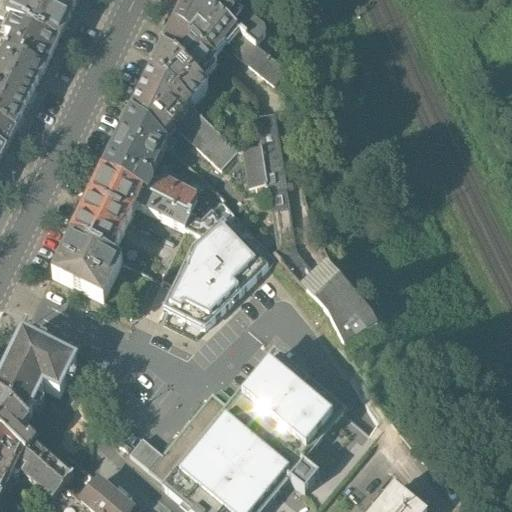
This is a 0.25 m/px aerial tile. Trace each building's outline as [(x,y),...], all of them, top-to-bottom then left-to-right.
[(1,0),(0,4),(0,23),(13,29),(21,32),(57,50),(71,21),(32,3),(23,0),(1,0)] [(81,0),(34,0),(32,3),(71,21),(81,0)] [(193,0),(188,0),(176,26),(213,61),(223,50),(236,33),(193,0)] [(193,0),(236,33),(256,49),(265,38),(263,31),(260,29),(265,21),(238,0),(193,0)] [(176,26),(164,52),(198,85),(217,65),(213,61),(176,26)] [(44,78),(57,50),(21,32),(13,29),(6,42),(0,39),(0,58),(7,62),(7,61),(44,78)] [(282,71),(256,49),(236,33),(223,50),(233,59),(234,56),(274,89),(285,76),(282,71)] [(164,52),(152,76),(191,112),(207,93),(198,85),(164,52)] [(0,75),(0,129),(15,137),(31,109),(44,78),(7,61),(7,62),(0,75)] [(152,76),(131,119),(162,147),(176,131),(221,173),(238,155),(191,112),(152,76)] [(131,119),(103,177),(148,200),(153,188),(150,182),(166,151),(162,147),(131,119)] [(274,119),(256,123),(261,152),(242,155),(248,191),(267,188),(280,266),(314,303),(336,282),(327,270),(314,280),(295,255),(274,119)] [(0,167),(2,165),(15,137),(0,129),(0,167)] [(100,184),(90,205),(129,224),(136,211),(184,234),(190,221),(148,200),(103,177),(100,184)] [(155,189),(153,188),(148,200),(190,221),(200,225),(212,215),(199,202),(163,185),(156,187),(155,189)] [(111,261),(129,224),(90,205),(81,223),(71,242),(111,261)] [(212,215),(200,225),(190,221),(184,234),(201,242),(200,246),(191,254),(163,313),(204,334),(276,262),(222,205),(212,215)] [(71,242),(52,281),(90,299),(103,305),(122,266),(111,261),(71,242)] [(344,348),(378,327),(372,317),(356,299),(340,279),(336,282),(314,303),(327,318),(344,348)] [(75,367),(23,341),(0,388),(0,403),(26,425),(43,391),(60,399),(75,367)] [(231,411),(211,396),(161,457),(148,473),(168,489),(165,493),(188,511),(264,511),(287,484),(304,498),(311,491),(318,482),(301,467),(343,416),(274,359),(231,411)] [(38,434),(26,425),(0,403),(0,436),(63,491),(73,480),(31,444),(38,434)] [(390,429),(438,489),(449,480),(402,421),(390,429)] [(0,500),(1,501),(18,467),(26,473),(22,479),(52,504),(53,505),(64,492),(63,491),(0,436),(0,500)] [(142,441),(129,458),(148,473),(161,457),(142,441)] [(128,454),(131,450),(122,442),(118,446),(128,454)] [(130,511),(98,485),(81,505),(88,511),(130,511)] [(53,505),(52,504),(47,509),(50,511),(88,511),(81,505),(64,492),(53,505)] [(413,511),(395,496),(381,511),(413,511)]
